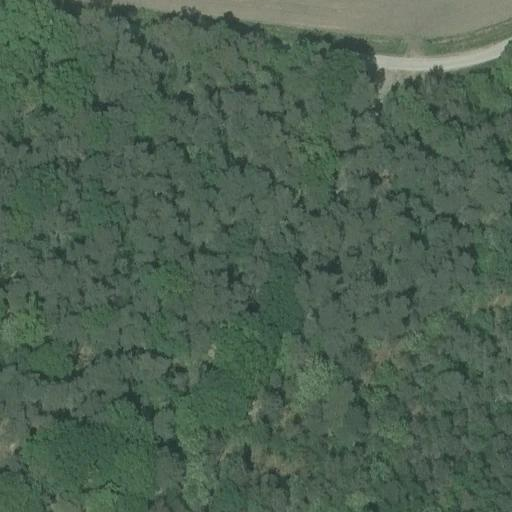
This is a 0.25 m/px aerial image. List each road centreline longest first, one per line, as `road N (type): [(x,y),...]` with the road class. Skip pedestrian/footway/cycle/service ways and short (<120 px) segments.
road 1 (track): [(403,66),(182,431),(107,511)]
road 2 (unclassified): [(511,43),(456,62),(403,66),(0,16)]
